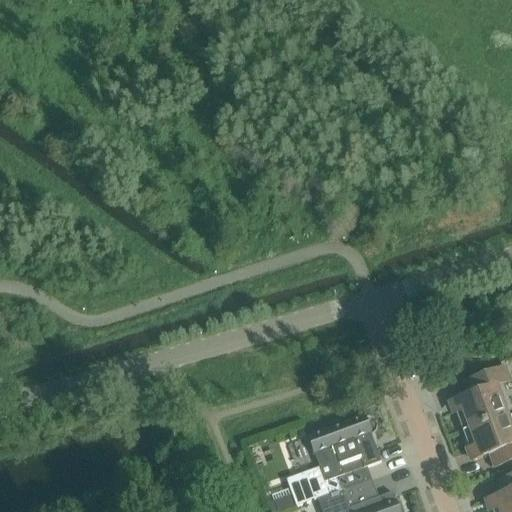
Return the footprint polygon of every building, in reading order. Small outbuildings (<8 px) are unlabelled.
[(469,431),(508,417),(497,390),(510,385),(505,370),(463,385),(468,398),(451,405),(455,416),(463,413),(469,431)] [(511,429),(508,417),(469,431),(476,449),(468,452),(473,463),(490,457),(495,470),(511,463),(511,429)] [(270,511),(289,511),(323,500),(325,499),(341,493),(366,484),(361,472),(382,465),(371,436),(369,437),(362,419),(308,439),(320,470),(287,482),(297,509),(287,511),(277,511),(275,503),(269,506),(270,511)] [(499,511),(511,511),(511,478),(499,483),(504,496),(487,503),(490,511),(496,511),(499,511)] [(325,499),(327,505),(329,511),(399,511),(393,495),(372,502),(366,484),(341,493),(325,499)]
